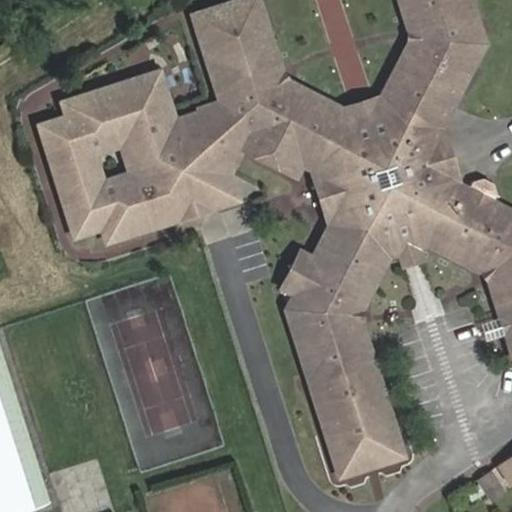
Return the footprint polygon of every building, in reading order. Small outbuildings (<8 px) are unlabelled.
[(266,32),(256,0),(234,0),(190,14),(202,52),(266,32)] [(484,273),(498,321),(511,316),(511,213),(459,186),(447,180),(434,137),(440,124),(482,44),(467,0),(397,0),(410,39),(380,98),(339,110),(281,79),(266,32),(202,52),(225,125),(240,133),(233,145),(241,149),(269,164),(275,152),(305,167),(317,174),(331,215),(324,228),(309,258),(296,251),(278,287),(290,293),(282,309),(305,381),(370,361),(355,314),(385,257),(426,244),(484,273)] [(233,145),(240,133),(225,125),(219,108),(173,121),(158,72),(147,75),(188,204),(217,195),(241,149),(233,145)] [(188,204),(147,75),(60,101),(64,115),(37,123),(70,236),(97,227),(101,242),(177,220),(174,208),(188,204)] [(459,186),(440,124),(434,137),(447,180),(459,186)] [(305,167),(324,228),(331,215),(317,174),(305,167)] [(399,456),(370,361),(305,381),(335,476),(399,456)] [(0,372),(0,511),(24,511),(47,505),(0,372)] [(511,456),(501,463),(511,478),(511,456)] [(507,489),(495,471),(481,480),(494,498),(507,489)]
